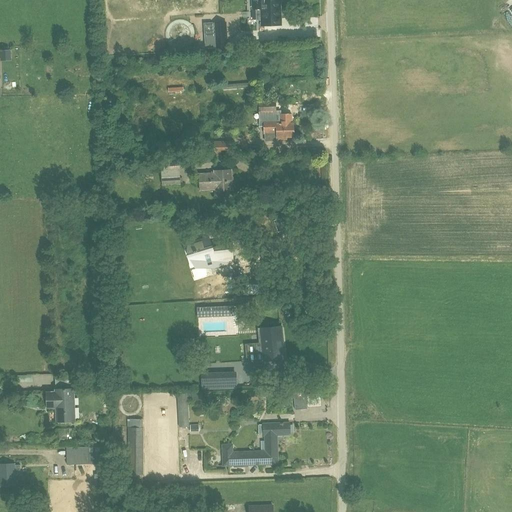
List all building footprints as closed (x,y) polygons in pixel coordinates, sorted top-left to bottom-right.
[(270,0),(269,0),(252,0),(253,8),(263,8),(264,25),(280,25),(279,16),(278,16),(278,0),(270,0)] [(216,49),(228,49),(226,22),(214,23),(216,49)] [(276,101),(259,102),(260,116),(276,116),(276,112),(276,101)] [(276,116),(260,116),(260,122),(261,126),(271,125),(271,128),(277,128),(277,130),(284,129),(284,124),(292,124),(292,114),(280,115),(280,111),(276,112),(276,116)] [(260,122),(260,127),(264,127),(264,133),(265,133),(265,141),(278,141),(278,140),(287,139),(287,137),(294,137),(293,124),(292,124),(284,124),(284,129),(277,130),(277,128),(271,128),(271,125),(261,126),(260,122)] [(227,158),(226,154),(232,154),(232,141),(214,141),(214,154),(216,154),(216,158),(227,158)] [(162,185),(180,184),(179,168),(161,169),(162,185)] [(232,189),(231,170),(214,171),(214,173),(199,174),(200,190),(215,189),(215,191),(232,189)] [(215,268),(233,262),(233,255),(233,254),(232,241),(222,242),(223,246),(220,246),(213,249),(209,237),(189,243),(193,254),(197,267),(201,265),(213,262),(215,268)] [(270,281),(245,281),(245,291),(269,291),(270,281)] [(214,317),(214,307),(197,308),(198,317),(214,317)] [(262,345),(248,346),(249,362),(267,360),(283,358),(282,341),(283,340),(281,326),(261,328),(262,345)] [(223,389),(223,372),(201,373),(201,390),(223,389)] [(74,421),(72,389),(55,390),(55,392),(46,392),(47,408),(58,407),(58,421),(74,421)] [(293,391),(286,392),(287,398),(294,397),(296,410),(308,408),(305,389),(293,391)] [(202,392),(191,393),(192,401),(202,400),(202,392)] [(187,402),(187,393),(177,394),(179,427),(190,426),(188,402),(187,402)] [(284,423),(263,424),(264,435),(266,435),(266,451),(233,452),(233,444),(223,444),(223,465),(235,465),(235,467),(242,467),(241,465),(278,464),(277,435),(291,434),(290,423),(284,423)] [(143,474),(143,428),(128,428),(127,474),(143,474)] [(89,464),(88,447),(67,447),(67,464),(89,464)] [(0,493),(18,493),(18,477),(21,477),(20,465),(14,465),(14,464),(0,464),(0,493)]
